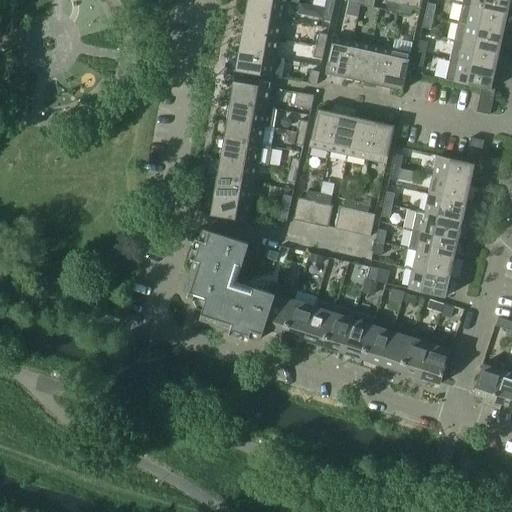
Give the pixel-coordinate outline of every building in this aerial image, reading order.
[(282,0),(247,0),(246,13),(284,20),(284,18),(287,17),(289,15),(290,7),(289,4),(287,3),(287,1),(282,0)] [(326,0),(325,7),(334,9),(335,0),(326,0)] [(410,0),(409,6),(413,7),(421,9),(422,0),(410,0)] [(463,0),(463,3),(508,14),(511,0),(463,0)] [(386,10),(399,13),(401,4),(397,4),(388,2),(386,10)] [(428,3),(426,15),(434,17),(437,4),(428,3)] [(463,3),(459,22),(504,32),(508,14),(463,3)] [(401,4),(399,13),(411,16),(413,7),(409,6),(401,4)] [(314,17),(322,18),(324,8),(316,6),(314,17)] [(334,9),(325,7),(323,20),(331,22),(334,9)] [(246,13),(242,32),(280,39),(284,20),(246,13)] [(434,17),(426,15),(423,27),(432,29),(434,17)] [(459,22),(455,41),(500,51),(504,32),(459,22)] [(242,32),(239,51),(277,57),(280,39),(242,32)] [(320,33),(317,45),(326,47),(328,35),(320,33)] [(326,74),(345,78),(354,40),(334,36),(326,74)] [(345,78),(364,82),(372,44),(354,40),(345,78)] [(420,40),(417,52),(426,54),(429,42),(420,40)] [(455,41),(451,60),(496,70),(500,51),(455,41)] [(364,82),(383,86),(391,48),(372,44),(364,82)] [(326,47),(317,45),(314,57),(323,59),(326,47)] [(391,48),(383,86),(403,90),(411,53),(391,48)] [(277,57),(239,51),(236,71),(282,79),(285,59),(277,57)] [(426,54),(417,52),(415,65),(423,67),(426,54)] [(446,79),(482,87),(492,89),(492,88),(496,70),(451,60),(446,79)] [(309,83),(317,85),(320,72),(312,70),(309,83)] [(234,81),(230,101),(268,107),(272,87),(234,81)] [(492,89),(482,87),(477,112),(490,114),(496,89),(492,88),(492,89)] [(294,105),(312,108),(315,95),(297,92),(294,105)] [(230,101),(227,120),(265,126),(273,128),(276,109),(268,107),(230,101)] [(310,146),(330,151),(338,113),(318,109),(310,146)] [(330,151),(348,155),(357,117),(338,113),(330,151)] [(348,155),(367,159),(375,122),(357,117),(348,155)] [(301,119),(298,132),(306,134),(309,121),(301,119)] [(227,120),(224,138),(262,145),(265,126),(227,120)] [(375,122),(367,159),(387,163),(395,126),(375,122)] [(306,134),(298,132),(295,144),(304,146),(306,134)] [(471,137),(466,162),(476,164),(475,165),(479,166),(485,140),(471,137)] [(224,138),(221,157),(259,164),(267,165),(270,147),(262,145),(224,138)] [(395,154),(392,166),(402,168),(404,156),(395,154)] [(438,155),(434,175),(471,183),(475,165),(476,164),(466,162),(438,155)] [(221,157),(217,176),(255,183),(259,164),(221,157)] [(292,157),(290,169),(298,171),(301,159),(292,157)] [(402,168),(392,166),(390,178),(399,180),(402,168)] [(298,171),(290,169),(287,181),(296,183),(298,171)] [(434,175),(429,194),(467,202),(471,183),(434,175)] [(217,176),(214,195),(252,202),(255,183),(217,176)] [(308,190),(306,199),(310,200),(318,202),(320,193),(308,190)] [(387,191),(384,204),(393,206),(396,193),(387,191)] [(318,202),(322,202),(331,204),(333,195),(320,193),(318,202)] [(284,194),(281,207),(290,209),(293,196),(284,194)] [(429,194),(425,213),(463,221),(467,202),(429,194)] [(252,202),(214,195),(211,215),(249,221),(252,202)] [(294,219),(306,222),(310,200),(306,199),(299,197),(294,219)] [(346,198),(344,207),(352,209),(356,210),(358,201),(346,198)] [(306,222),(317,225),(322,202),(318,202),(310,200),(306,222)] [(356,210),(364,212),(368,213),(370,204),(358,201),(356,210)] [(322,202),(317,225),(329,227),(334,205),(331,204),(322,202)] [(393,206),(384,204),(381,216),(390,218),(393,206)] [(336,229),(347,231),(352,209),(344,207),(341,206),(336,229)] [(290,209),(281,207),(279,219),(287,221),(290,209)] [(347,231),(359,234),(364,212),(356,210),(352,209),(347,231)] [(418,211),(413,230),(459,240),(463,221),(425,213),(418,211)] [(364,212),(359,234),(371,236),(376,214),(368,213),(364,212)] [(261,338),(265,327),(276,294),(254,287),(253,288),(236,282),(242,265),(249,243),(205,229),(185,290),(203,295),(204,295),(203,294),(207,293),(210,300),(207,302),(207,301),(206,301),(200,319),(261,338)] [(379,229),(376,241),(385,243),(387,231),(379,229)] [(413,230),(409,248),(455,258),(459,240),(413,230)] [(385,243),(376,241),(373,253),(382,255),(385,243)] [(265,248),(263,256),(277,260),(279,252),(265,248)] [(405,267),(413,269),(451,277),(455,258),(409,248),(405,267)] [(322,264),(324,257),(312,253),(310,261),(322,264)] [(370,266),(368,280),(376,282),(379,268),(370,266)] [(451,277),(413,269),(409,289),(446,297),(451,277)] [(367,280),(364,292),(375,294),(378,283),(367,280)] [(265,327),(285,334),(295,300),(298,293),(278,286),(276,294),(265,327)] [(391,297),(390,299),(403,303),(403,301),(405,293),(393,290),(391,297)] [(405,293),(403,301),(416,304),(418,296),(405,293)] [(304,340),(324,346),(337,305),(317,299),(315,307),(304,340)] [(433,299),(430,307),(443,311),(445,303),(433,299)] [(285,334),(304,340),(315,307),(295,300),(285,334)] [(324,346),(343,352),(356,311),(337,305),(324,346)] [(445,305),(443,314),(451,317),(454,308),(445,305)] [(343,352),(362,358),(375,318),(356,311),(343,352)] [(496,326),(510,329),(511,321),(499,317),(496,326)] [(362,358),(382,365),(395,324),(375,318),(362,358)] [(382,365),(401,371),(414,330),(395,324),(382,365)] [(401,371),(421,377),(434,336),(414,330),(401,371)] [(434,336),(421,377),(441,384),(454,343),(434,336)] [(502,403),(511,406),(511,363),(506,362),(504,370),(492,406),(500,409),(502,403)] [(484,403),(492,406),(504,370),(483,363),(473,394),(485,398),(484,403)]
